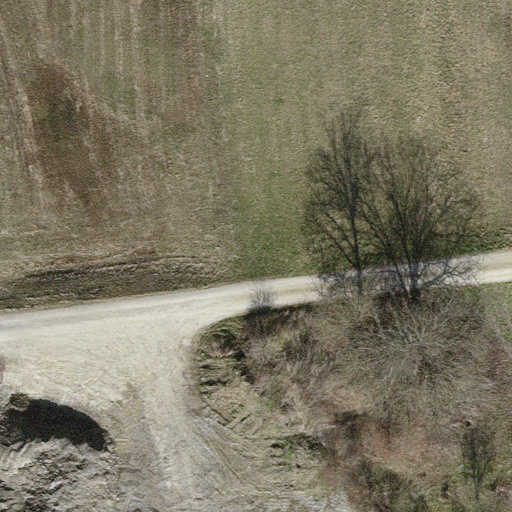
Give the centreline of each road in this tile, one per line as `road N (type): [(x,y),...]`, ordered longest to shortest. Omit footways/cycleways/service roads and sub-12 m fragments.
road 1 (track): [(511,268),(75,319)]
road 2 (unclassified): [(75,319),(80,511)]
